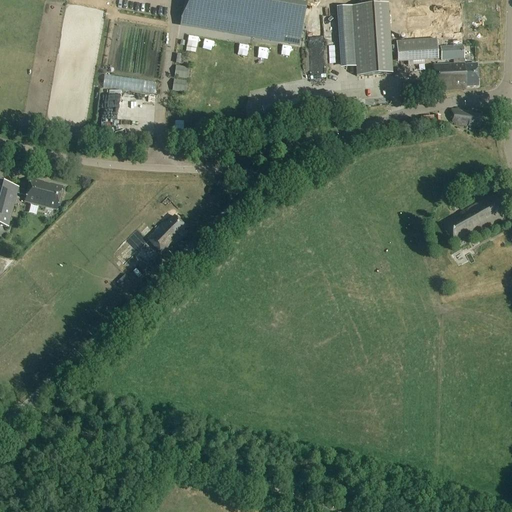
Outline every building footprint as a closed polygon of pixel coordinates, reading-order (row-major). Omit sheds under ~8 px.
[(184,0),(180,26),(225,34),(226,27),(279,35),(278,43),(299,46),(306,0),(184,0)] [(385,75),(383,48),(380,5),(352,7),(357,77),(385,75)] [(463,39),(461,5),(407,8),(409,42),(451,40),(452,47),(440,48),(441,60),(453,60),(453,65),(434,66),(435,91),(467,90),(467,88),(478,87),(477,65),(465,66),(464,47),(463,47),(462,39),(463,39)] [(396,43),(397,48),(398,59),(438,57),(437,40),(396,43)] [(326,72),(325,52),(309,52),(310,72),(326,72)] [(106,77),(105,88),(159,90),(159,79),(106,77)] [(331,93),(261,109),(265,125),(335,110),(331,93)] [(453,123),(457,125),(481,127),(482,117),(472,116),(473,113),(452,111),(453,123)] [(62,188),(30,180),(27,192),(26,197),(24,203),(57,211),(62,188)] [(0,184),(0,225),(7,228),(16,194),(26,197),(27,192),(17,190),(17,189),(0,184)] [(473,233),(474,235),(506,217),(494,195),(444,223),(455,243),(473,233)] [(163,223),(146,240),(161,255),(176,241),(174,240),(185,229),(173,217),(165,225),(163,223)] [(130,273),(121,281),(129,290),(138,282),(130,273)]
